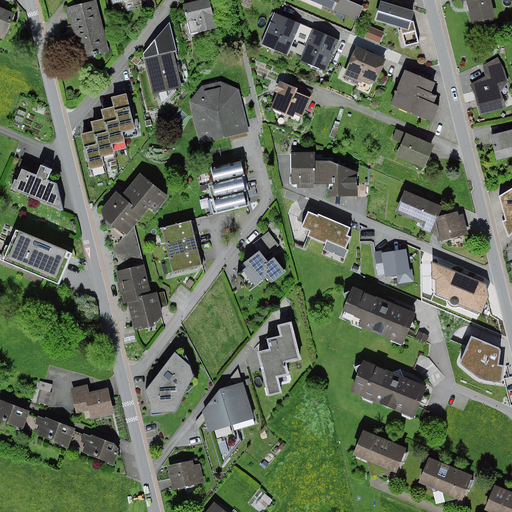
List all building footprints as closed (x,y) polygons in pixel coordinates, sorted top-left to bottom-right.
[(112,0),(113,4),(116,3),(117,10),(142,4),(141,0),(112,0)] [(218,7),(216,0),(200,0),(200,1),(184,5),(191,34),(217,28),(213,8),(218,7)] [(308,0),(357,21),(363,7),(346,0),(308,0)] [(460,0),(460,2),(466,0),(472,23),(496,18),(491,0),(460,0)] [(67,8),(80,59),(109,52),(96,1),(67,8)] [(412,23),(415,12),(381,2),(376,20),(401,28),(405,47),(419,43),(413,23),(412,23)] [(15,14),(0,7),(0,38),(4,40),(15,14)] [(297,51),(307,26),(274,12),(260,44),(288,56),(291,49),(297,51)] [(177,89),(183,87),(179,73),(183,72),(181,65),(178,66),(176,61),(180,60),(171,23),(143,53),(153,94),(160,93),(162,105),(177,90),(177,89)] [(341,39),(307,26),(297,51),(302,53),(299,61),(328,73),(341,39)] [(379,44),(384,33),(370,27),(365,38),(379,44)] [(386,60),(356,47),(344,76),(346,77),(345,81),(357,86),(359,83),(361,84),(362,82),(369,85),(377,82),(386,60)] [(138,65),(142,59),(137,55),(132,60),(138,65)] [(470,85),(475,94),(480,115),(507,109),(501,92),(508,83),(504,69),(498,58),(483,66),(485,77),(470,85)] [(436,83),(405,70),(390,105),(433,123),(440,107),(434,104),(438,96),(431,93),(436,83)] [(303,118),(314,91),(299,85),(297,88),(280,81),(275,92),(277,93),(271,108),(292,117),(291,119),(298,122),(301,117),(303,118)] [(190,101),(200,144),(249,132),(239,89),(221,82),(202,86),(190,101)] [(127,94),(112,97),(114,106),(115,106),(121,132),(123,132),(136,129),(135,127),(139,126),(138,119),(133,120),(133,119),(135,118),(133,110),(131,111),(127,94)] [(30,103),(21,99),(19,105),(27,109),(30,103)] [(115,106),(101,109),(104,119),(105,119),(111,145),(113,144),(125,141),(123,132),(121,132),(115,106)] [(104,119),(91,122),(94,131),(95,131),(101,157),(103,157),(115,154),(113,144),(111,145),(105,119),(104,119)] [(340,123),(335,121),(329,137),(334,139),(340,123)] [(435,145),(397,129),(392,140),(402,144),(396,157),(425,169),(435,145)] [(511,157),(511,130),(491,136),(497,161),(511,157)] [(94,131),(81,134),(90,170),(105,166),(103,157),(101,157),(95,131),(94,131)] [(314,185),(316,185),(316,161),(315,152),(292,153),(292,177),(290,177),(290,183),(294,187),(297,187),(297,189),(314,188),(314,185)] [(246,176),(242,161),(209,169),(212,183),(243,176),(246,176)] [(332,161),(316,161),(316,185),(328,184),(328,191),(326,191),(326,198),(359,197),(359,172),(332,161)] [(38,175),(23,169),(18,181),(16,179),(12,189),(64,211),(57,184),(48,180),(52,170),(42,165),(38,175)] [(122,196),(117,192),(102,210),(104,218),(121,233),(122,232),(127,236),(150,208),(156,213),(169,197),(141,174),(122,196)] [(247,191),(243,176),(212,183),(209,184),(212,197),(213,199),(244,191),(247,191)] [(511,188),(500,196),(506,220),(503,222),(509,238),(511,234),(511,188)] [(248,206),(244,191),(213,199),(212,197),(200,200),(202,210),(212,207),(214,214),(248,206)] [(443,207),(405,191),(396,213),(419,222),(417,226),(421,227),(422,224),(424,225),(422,230),(437,236),(439,237),(437,222),(439,217),(443,207)] [(348,236),(352,228),(319,214),(318,215),(309,212),(302,228),(311,231),(308,237),(326,244),(323,250),(345,259),(349,250),(347,249),(352,237),(348,236)] [(458,212),(439,217),(437,222),(439,237),(437,236),(439,242),(468,235),(463,215),(459,216),(458,212)] [(193,218),(163,226),(165,233),(161,233),(164,243),(197,235),(193,218)] [(72,253),(17,230),(10,247),(7,246),(1,259),(59,284),(72,253)] [(265,257),(279,246),(269,232),(253,244),(259,252),(244,263),(247,268),(237,275),(250,291),(268,277),(272,283),(286,272),(275,258),(269,262),(265,257)] [(201,249),(197,235),(164,243),(168,258),(201,249)] [(384,251),(374,252),(378,276),(385,275),(386,278),(397,276),(398,284),(414,282),(412,269),(410,270),(407,250),(393,252),(392,250),(390,248),(385,249),(384,251)] [(201,249),(168,258),(172,272),(204,264),(201,249)] [(485,284),(432,263),(431,278),(435,280),(436,295),(450,301),(451,303),(453,305),(456,305),(457,304),(482,315),(488,296),(485,284)] [(128,303),(135,332),(155,327),(163,316),(161,307),(168,306),(164,292),(158,294),(157,293),(151,294),(144,265),(117,272),(119,283),(118,284),(121,295),(122,295),(124,304),(128,303)] [(195,282),(190,279),(186,285),(190,289),(195,282)] [(417,314),(354,287),(352,291),(344,294),(347,302),(344,311),(345,312),(343,317),(351,321),(353,325),(359,327),(403,345),(411,328),(415,326),(413,322),(417,314)] [(302,360),(292,322),(278,325),(281,336),(267,339),(270,349),(258,352),(269,397),(283,393),(279,378),(290,375),(287,363),(302,360)] [(430,336),(419,332),(416,339),(427,343),(430,336)] [(501,346),(472,333),(458,362),(478,378),(503,382),(505,363),(500,362),(501,346)] [(176,352),(146,391),(151,404),(152,414),(176,412),(185,394),(197,383),(189,360),(183,348),(176,352)] [(358,375),(351,392),(415,419),(421,403),(428,400),(425,393),(428,387),(403,377),(400,370),(393,373),(364,361),(362,365),(355,367),(358,375)] [(53,385),(40,381),(38,389),(40,390),(37,401),(39,401),(39,403),(48,406),(52,393),(51,392),(53,385)] [(256,419),(245,383),(221,390),(232,427),(256,419)] [(90,392),(88,384),(71,389),(77,414),(89,411),(91,420),(115,414),(108,388),(90,392)] [(232,427),(221,390),(205,411),(211,433),(232,427)] [(23,431),(30,411),(1,400),(0,401),(0,420),(18,428),(17,429),(23,431)] [(68,449),(76,429),(46,417),(46,419),(39,416),(35,424),(40,426),(37,435),(63,445),(63,447),(68,449)] [(407,448),(364,430),(353,455),(368,461),(372,477),(392,471),(397,473),(402,463),(404,464),(408,453),(406,452),(407,448)] [(86,444),(82,453),(109,463),(108,464),(114,466),(120,451),(115,444),(92,435),(91,437),(84,434),(81,442),(86,444)] [(225,437),(217,440),(221,455),(229,452),(225,437)] [(473,476),(429,458),(419,483),(433,489),(437,504),(457,499),(462,501),(467,490),(469,491),(474,481),(471,480),(473,476)] [(194,465),(193,460),(168,466),(173,490),(204,483),(200,464),(194,465)] [(511,511),(511,492),(495,485),(485,510),(488,511),(511,511)] [(236,511),(234,510),(232,511),(226,511),(215,502),(206,511),(236,511)]
